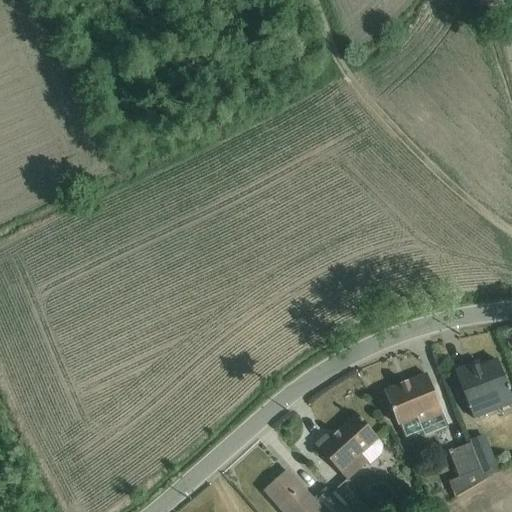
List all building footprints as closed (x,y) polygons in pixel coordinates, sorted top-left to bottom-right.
[(474,422),(511,406),(511,398),(498,363),(475,372),(473,366),(455,373),(474,422)] [(399,429),(401,428),(406,440),(422,433),(425,439),(447,429),(442,417),(443,417),(427,377),(385,394),(399,429)] [(368,465),(370,467),(381,457),(382,455),(383,453),(383,450),(382,447),(382,446),(380,444),(357,417),(330,442),(327,438),(316,448),(348,483),(368,465)] [(485,436),(470,442),(471,445),(482,475),(498,469),(485,436)] [(454,500),(485,482),(482,475),(471,445),(449,454),(459,480),(448,484),(454,500)] [(347,511),(344,509),(327,489),(312,502),(287,474),(266,493),(283,511),(347,511)] [(344,509),(347,511),(367,511),(357,499),(344,509)]
